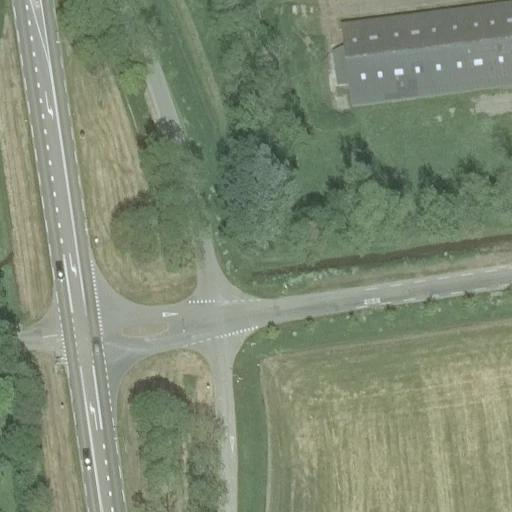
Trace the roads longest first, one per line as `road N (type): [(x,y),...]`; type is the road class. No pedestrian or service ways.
road 1 (primary): [(18,0),(68,335)]
road 2 (unclassified): [(216,319),(176,151),(122,0)]
road 3 (primary): [(91,319),(46,0)]
road 4 (tertiary): [(216,319),(511,276)]
road 5 (unclassified): [(226,511),(216,319)]
road 6 (primary): [(68,335),(94,511)]
road 7 (primary): [(117,511),(96,354)]
road 8 (tertiary): [(96,354),(179,339),(216,319)]
road 9 (tertiary): [(216,319),(91,319)]
